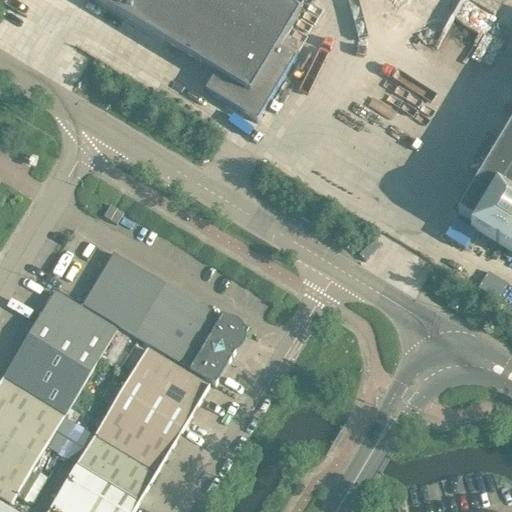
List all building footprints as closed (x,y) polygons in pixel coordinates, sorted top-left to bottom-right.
[(278,0),(92,0),(170,47),(187,57),(216,74),(205,91),(258,123),(289,72),(297,58),(280,48),(301,13),(278,0)] [(451,45),(464,22),(454,16),(441,39),(451,45)] [(383,59),(406,68),(409,59),(387,50),(383,59)] [(412,72),(433,84),(443,66),(422,54),(412,72)] [(356,114),(347,138),(398,158),(407,134),(356,114)] [(511,128),(478,185),(459,216),(511,247),(511,128)] [(375,181),(372,190),(389,196),(392,187),(375,181)] [(117,225),(124,214),(111,206),(104,217),(117,225)] [(115,254),(83,306),(187,369),(216,387),(249,332),(220,314),(218,317),(115,254)] [(55,293),(38,323),(100,361),(118,331),(55,293)] [(38,323),(20,351),(83,389),(100,361),(38,323)] [(148,350),(130,379),(193,417),(210,388),(148,350)] [(20,351),(2,381),(65,419),(83,389),(20,351)] [(130,379),(113,408),(175,446),(193,417),(130,379)] [(2,381),(0,384),(0,418),(48,448),(65,419),(2,381)] [(113,408),(95,438),(157,476),(175,446),(113,408)] [(0,418),(0,497),(13,505),(48,448),(0,418)] [(95,438),(77,466),(140,504),(157,476),(95,438)] [(77,466),(60,494),(89,511),(135,511),(140,504),(77,466)] [(89,511),(60,494),(49,511),(89,511)] [(15,511),(0,502),(0,511),(15,511)]
